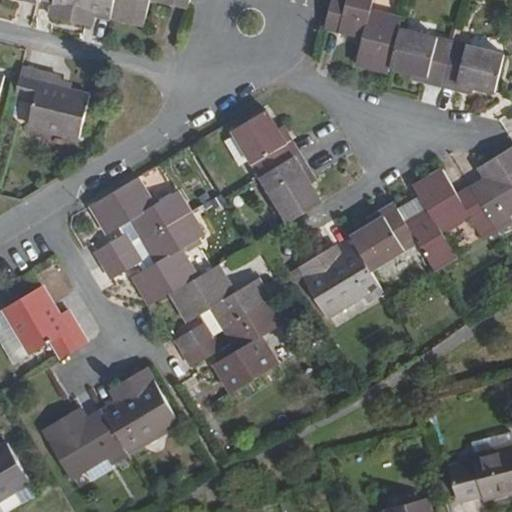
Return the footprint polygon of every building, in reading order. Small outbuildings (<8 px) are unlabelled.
[(97,4),(114,8),(115,0),(51,0),(52,0),(51,7),(86,15),(89,3),(97,4)] [(151,0),(115,0),(114,8),(148,16),(151,0)] [(332,0),(325,29),(365,39),(358,65),(390,74),(392,68),(402,24),(403,21),(370,13),(372,0),(332,0)] [(94,18),(97,4),(89,3),(86,15),(94,18)] [(454,37),(402,24),(392,68),(413,72),(427,75),(426,82),(442,86),(454,37)] [(503,49),(454,37),(442,86),(458,89),(459,84),(474,87),(494,92),(503,49)] [(23,67),(16,97),(36,101),(30,123),(82,135),(92,93),(58,85),(60,75),(23,67)] [(427,75),(413,72),(412,78),(426,82),(427,75)] [(472,93),(474,87),(459,84),(458,89),(472,93)] [(263,176),(301,154),(293,140),(287,143),(280,131),(268,110),(236,130),(263,176)] [(287,143),(293,140),(286,127),(280,131),(287,143)] [(488,218),(497,231),(511,223),(511,221),(507,214),(511,211),(511,150),(484,166),(489,176),(483,180),(470,187),(488,218)] [(308,165),(301,154),(263,176),(292,222),(324,203),(311,183),(303,169),(308,165)] [(317,179),(308,165),(303,169),(311,183),(317,179)] [(489,176),(484,166),(477,170),(483,180),(489,176)] [(164,199),(147,171),(100,199),(118,229),(130,222),(141,215),(153,236),(200,209),(186,186),(164,199)] [(421,247),(436,270),(456,258),(443,235),(469,219),(474,226),(488,218),(470,187),(455,196),(441,172),(413,189),(423,206),(427,212),(407,223),(421,247)] [(375,275),(421,247),(407,223),(403,217),(395,204),(381,213),(383,217),(370,224),(351,236),(357,246),(375,275)] [(427,212),(423,206),(403,217),(407,223),(427,212)] [(213,231),(200,209),(153,236),(166,256),(154,263),(142,270),(160,301),(180,289),(207,272),(190,244),(213,231)] [(383,217),(381,213),(367,220),(370,224),(383,217)] [(141,215),(130,222),(134,230),(142,243),(153,236),(141,215)] [(142,243),(134,230),(106,246),(114,260),(142,243)] [(166,256),(153,236),(142,243),(150,258),(154,263),(166,256)] [(150,258),(142,243),(114,260),(122,274),(150,258)] [(336,258),(344,254),(337,243),(330,247),(336,258)] [(330,247),(285,274),(295,289),(313,319),(361,292),(365,299),(383,289),(375,275),(357,246),(344,254),(336,258),(330,247)] [(225,262),(207,272),(180,289),(198,319),(211,311),(221,305),(234,326),(280,298),(266,275),(242,290),(225,262)] [(52,365),(80,348),(59,314),(49,320),(31,290),(0,308),(0,325),(21,359),(41,347),(52,365)] [(293,319),(280,298),(234,326),(223,332),(194,349),(201,362),(223,349),(228,356),(221,361),(240,390),(286,362),(268,335),(293,319)] [(221,305),(211,311),(215,318),(223,332),(234,326),(221,305)] [(223,332),(215,318),(185,335),(194,349),(223,332)] [(21,359),(0,325),(0,354),(7,367),(21,359)] [(101,407),(128,451),(145,443),(140,434),(175,413),(147,368),(118,385),(123,394),(116,398),(101,407)] [(123,394),(118,385),(110,389),(116,398),(123,394)] [(82,406),(77,408),(75,409),(81,418),(88,414),(82,406)] [(81,418),(75,409),(43,428),(71,475),(108,452),(113,461),(128,451),(101,407),(88,414),(81,418)] [(482,487),(485,499),(511,491),(511,447),(474,457),(475,460),(452,467),(459,496),(474,493),(474,489),(482,487)] [(0,509),(36,488),(12,450),(0,457),(0,509)] [(429,511),(427,501),(386,511),(429,511)]
